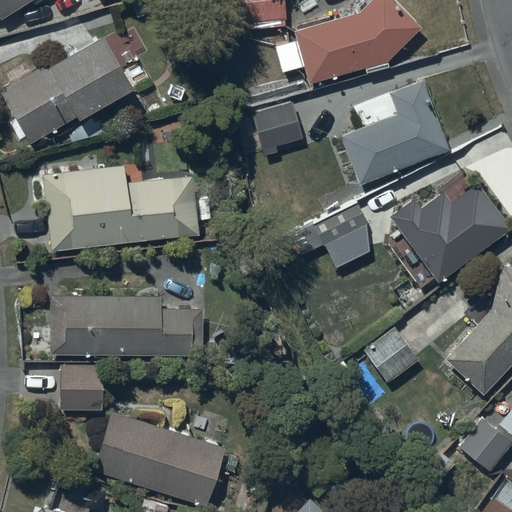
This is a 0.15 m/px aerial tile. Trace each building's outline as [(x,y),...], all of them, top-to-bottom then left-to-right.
[(0,0),(0,12),(19,0),(0,0)] [(246,17),(246,23),(285,21),(283,0),(217,0),(218,18),(246,17)] [(296,36),(275,42),(282,66),(304,60),(308,77),(364,61),(365,68),(388,62),(386,55),(420,21),(397,0),(366,0),(359,8),(293,26),(296,36)] [(100,26),(0,85),(0,88),(30,138),(131,77),(124,65),(137,56),(120,27),(106,36),(100,26)] [(396,108),(339,130),(358,179),(448,144),(421,75),(388,87),(396,108)] [(292,97),(239,112),(249,149),(302,134),(292,97)] [(122,160),(41,169),(49,246),(197,230),(191,170),(133,176),(131,163),(122,164),(122,160)] [(412,193),(387,212),(437,278),(510,223),(476,179),(451,198),(442,187),(420,204),(412,193)] [(310,218),(289,228),(300,251),(324,239),(335,263),(368,246),(366,218),(356,199),(311,221),(310,218)] [(511,261),(501,259),(491,303),(444,352),(483,388),(511,356),(511,261)] [(157,291),(49,290),(49,350),(205,351),(205,310),(200,310),(200,303),(157,303),(157,291)] [(393,322),(362,345),(387,378),(418,355),(393,322)] [(101,359),(58,359),(58,405),(101,405),(101,359)] [(480,414),(458,442),(490,466),(511,438),(511,401),(494,425),(480,414)] [(109,406),(90,465),(206,500),(224,442),(109,406)] [(511,511),(511,476),(494,476),(471,511),(511,511)] [(330,511),(307,490),(287,511),(330,511)] [(164,511),(168,501),(143,492),(135,511),(164,511)] [(77,511),(41,500),(36,511),(77,511)]
